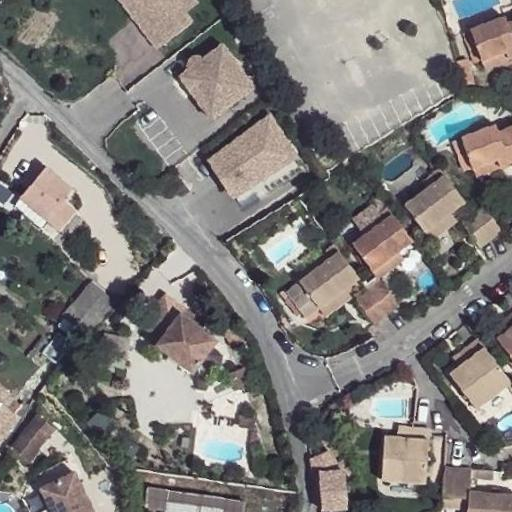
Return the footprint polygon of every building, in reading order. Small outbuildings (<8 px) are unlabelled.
[(129,0),(136,11),(149,3),(146,0),(129,0)] [(146,0),(149,3),(136,11),(158,45),(195,22),(188,11),(181,0),(146,0)] [(200,0),(181,0),(188,11),(202,2),(200,0)] [(504,12),(471,26),(471,27),(483,56),(511,44),(511,18),(507,21),(504,12)] [(483,56),(471,27),(464,30),(476,59),(483,56)] [(192,68),(203,84),(194,91),(215,118),(257,86),(225,44),(205,59),(192,68)] [(511,44),(483,56),(486,64),(511,53),(511,44)] [(190,66),(192,68),(205,59),(203,56),(197,55),(191,60),(190,66)] [(455,64),(459,78),(470,75),(466,61),(455,64)] [(203,84),(192,68),(183,76),(194,91),(203,84)] [(470,75),(459,78),(463,93),(475,94),(470,75)] [(268,118),(207,159),(238,205),(253,195),(257,201),(303,170),(268,118)] [(499,120),(464,134),(465,135),(477,164),(509,151),(511,157),(511,124),(502,129),(499,120)] [(477,164),(465,135),(457,138),(469,167),(477,164)] [(511,157),(509,151),(477,164),(480,172),(511,159),(511,157)] [(441,164),(435,170),(440,178),(447,172),(441,164)] [(74,191),(47,168),(22,197),(49,220),(64,203),(74,191)] [(408,202),(426,228),(453,210),(467,199),(447,172),(440,178),(408,202)] [(15,205),(42,227),(45,224),(49,220),(22,197),(15,205)] [(72,210),(64,203),(49,220),(45,224),(54,231),(72,210)] [(389,205),(382,211),(388,218),(395,213),(389,205)] [(468,223),(485,247),(506,231),(488,207),(479,213),(468,223)] [(453,210),(426,228),(432,237),(458,217),(453,210)] [(356,242),(375,267),(401,247),(414,238),(395,213),(388,218),(356,242)] [(339,244),(331,250),(337,257),(345,251),(339,244)] [(401,247),(375,267),(381,275),(406,256),(401,247)] [(309,311),(312,316),(326,306),(351,287),(364,278),(345,251),(337,257),(293,290),(298,296),(309,311)] [(78,325),(107,288),(93,277),(64,314),(78,325)] [(373,289),(391,312),(404,303),(387,280),(373,289)] [(331,313),(356,294),(351,287),(326,306),(331,313)] [(107,288),(78,325),(89,334),(121,299),(107,288)] [(391,312),(373,289),(361,299),(379,322),(391,312)] [(157,347),(194,374),(214,347),(218,342),(202,329),(196,326),(182,314),(186,310),(166,295),(142,327),(161,342),(157,347)] [(298,296),(292,300),(303,315),(309,311),(298,296)] [(186,310),(182,314),(196,326),(200,321),(186,310)] [(200,321),(196,326),(202,329),(205,325),(200,321)] [(129,341),(107,337),(101,363),(123,367),(129,341)] [(454,370),(480,407),(511,383),(511,377),(483,337),(467,349),(472,356),(466,362),(454,370)] [(214,347),(194,374),(208,384),(222,366),(223,356),(214,347)] [(460,355),(466,362),(472,356),(467,349),(460,355)] [(0,402),(11,411),(17,404),(0,388),(0,402)] [(0,402),(0,435),(17,416),(15,414),(11,411),(0,402)] [(21,407),(17,404),(11,411),(15,414),(21,407)] [(0,444),(21,419),(17,416),(0,435),(0,444)] [(410,432),(412,421),(402,420),(401,431),(410,432)] [(428,477),(432,424),(417,423),(417,421),(412,421),(410,432),(401,431),(388,430),(385,473),(428,477)] [(215,464),(251,462),(248,422),(212,424),(215,464)] [(42,432),(33,424),(15,448),(24,455),(42,432)] [(43,432),(24,455),(29,460),(49,436),(43,432)] [(313,459),(315,475),(321,475),(321,473),(347,472),(328,451),(313,459)] [(494,488),(473,486),(474,473),(474,465),(447,462),(443,501),(461,503),(462,492),(472,493),(471,504),(470,511),(511,511),(511,489),(503,489),(494,488)] [(474,465),(474,473),(493,475),(494,466),(474,465)] [(88,503),(74,472),(40,490),(50,511),(92,511),(92,510),(88,511),(85,504),(88,503)] [(323,510),(349,507),(349,505),(348,499),(347,472),(321,473),(321,475),(323,510)] [(462,492),(461,503),(471,504),(472,493),(462,492)]
